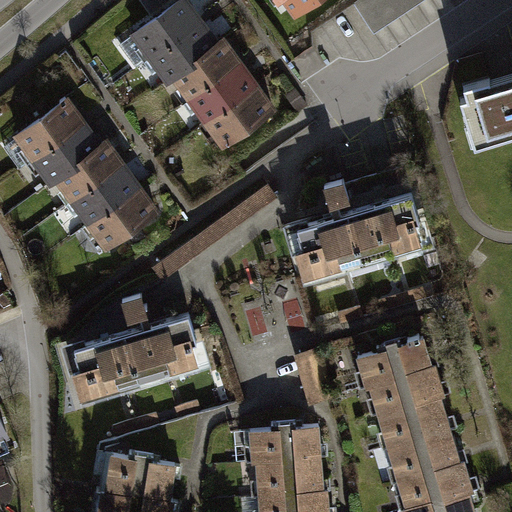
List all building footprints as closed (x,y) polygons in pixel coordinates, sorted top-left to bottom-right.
[(187,0),(175,0),(131,33),(170,85),(174,82),(221,146),(274,107),(222,35),(216,39),(187,0)] [(273,0),(275,3),(279,0),(282,0),(297,19),(322,0),(273,0)] [(358,0),(356,2),(374,30),(419,0),(358,0)] [(511,70),(467,84),(470,95),(463,97),(478,148),(511,137),(511,70)] [(71,98),(15,137),(56,194),(65,187),(105,245),(159,207),(114,142),(106,148),(71,98)] [(338,220),(292,233),(306,282),(434,245),(419,192),(362,208),(353,176),(327,183),(338,220)] [(268,179),(144,262),(155,278),(279,196),(268,179)] [(0,299),(14,290),(0,270),(0,299)] [(133,323),(66,347),(86,405),(211,361),(191,304),(153,318),(144,292),(125,299),(133,323)] [(479,511),(427,336),(360,356),(406,511),(479,511)] [(313,351),(297,356),(316,403),(331,397),(313,351)] [(330,511),(324,423),(249,428),(254,511),(330,511)] [(174,511),(183,464),(104,450),(93,511),(174,511)]
